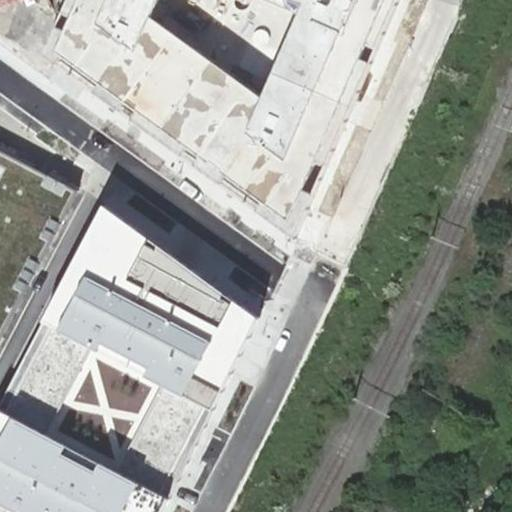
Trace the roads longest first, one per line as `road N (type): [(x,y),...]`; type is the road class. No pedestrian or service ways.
road 1 (residential): [(319,285),(442,0)]
road 2 (residential): [(203,511),(319,285)]
road 3 (residential): [(116,150),(0,369)]
road 4 (residential): [(116,150),(319,285)]
road 5 (residential): [(7,78),(116,150)]
